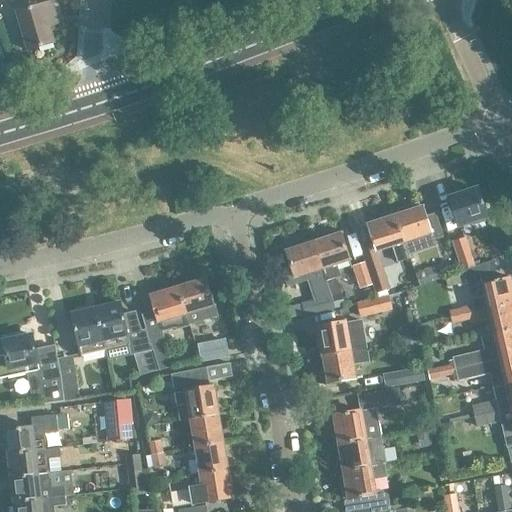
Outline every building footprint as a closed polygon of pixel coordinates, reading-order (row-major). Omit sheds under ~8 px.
[(27,51),(54,44),(47,18),(55,16),(51,3),(50,0),(27,0),(30,9),(16,13),(27,51)] [(477,191),(450,200),(460,229),(487,220),(477,191)] [(404,244),(431,236),(425,217),(422,209),(420,210),(418,204),(406,208),(408,214),(399,217),(395,218),(404,244)] [(409,259),(404,244),(395,218),(369,227),(375,248),(361,252),(364,264),(371,285),(374,295),(389,290),(377,253),(392,248),(397,263),(409,259)] [(341,235),(313,244),(322,271),(331,297),(341,295),(336,279),(340,277),(337,266),(349,262),(350,262),(345,248),(341,235)] [(461,272),(463,271),(476,267),(466,238),(452,243),(461,272)] [(313,244),(299,248),(298,244),(286,248),(287,252),(286,252),(291,268),(282,271),(287,287),(307,281),(313,301),(331,297),(322,271),(313,244)] [(476,313),(511,304),(511,290),(509,278),(498,281),(493,261),(476,267),(463,271),(467,284),(481,280),(485,297),(473,300),(475,308),(476,313)] [(371,285),(364,264),(353,268),(360,289),(371,285)] [(419,287),(446,278),(442,266),(415,275),(419,287)] [(178,288),(186,316),(189,327),(190,327),(190,326),(202,322),(201,321),(216,317),(205,280),(178,288)] [(447,292),(451,304),(469,298),(465,287),(447,292)] [(186,316),(178,288),(150,296),(155,311),(142,316),(146,330),(158,371),(173,367),(163,333),(175,329),(176,331),(189,327),(186,316)] [(331,297),(335,310),(345,307),(341,295),(331,297)] [(304,317),(335,310),(331,297),(313,301),(301,304),(304,317)] [(359,320),(391,312),(388,298),(355,306),(359,320)] [(140,377),(158,371),(146,330),(141,331),(135,313),(123,315),(121,304),(96,309),(106,351),(128,346),(131,356),(134,356),(140,377)] [(493,335),(511,330),(511,304),(476,313),(475,308),(462,311),(465,321),(477,319),(478,324),(490,321),(493,335)] [(106,351),(96,309),(72,315),(82,357),(106,351)] [(452,324),(465,321),(462,311),(462,309),(450,312),(452,324)] [(424,340),(438,337),(435,322),(422,325),(424,340)] [(323,357),(368,348),(364,332),(348,335),(346,323),(318,329),(323,357)] [(404,342),(417,339),(414,325),(401,328),(404,342)] [(511,356),(511,330),(493,335),(481,338),(484,351),(452,358),(453,361),(448,362),(449,366),(428,371),(429,377),(463,369),(464,374),(477,371),(474,360),(486,357),(488,363),(511,356)] [(64,403),(61,379),(57,355),(37,360),(31,336),(17,339),(16,333),(1,336),(6,356),(0,357),(0,378),(41,370),(45,391),(47,391),(49,404),(64,403)] [(417,339),(404,342),(406,354),(419,351),(417,339)] [(196,350),(200,365),(229,359),(226,344),(196,350)] [(368,348),(323,357),(329,385),(357,380),(354,366),(370,363),(368,348)] [(493,388),(511,383),(511,356),(488,363),(486,357),(474,360),(477,371),(464,374),(463,369),(429,377),(430,381),(452,376),(453,380),(457,379),(458,382),(490,374),(493,388)] [(422,368),(387,374),(389,388),(425,382),(422,368)] [(190,421),(219,416),(214,388),(210,389),(206,369),(171,375),(177,408),(187,406),(189,420),(190,421)] [(61,379),(64,403),(79,401),(76,377),(61,379)] [(453,382),(430,383),(431,394),(454,393),(453,382)] [(511,383),(493,388),(496,402),(472,408),(476,424),(488,421),(486,410),(498,408),(499,413),(511,410),(511,383)] [(339,444),(381,436),(376,411),(402,406),(398,388),(358,396),(361,413),(334,418),(339,444)] [(105,403),(109,442),(136,439),(133,426),(131,426),(129,400),(105,403)] [(502,422),(499,413),(498,408),(486,410),(488,421),(476,424),(477,428),(502,422)] [(158,424),(157,418),(152,413),(145,414),(147,425),(158,424)] [(194,449),(223,443),(219,416),(190,421),(189,420),(180,422),(185,450),(194,448),(194,449)] [(447,437),(453,431),(453,424),(441,427),(443,438),(447,437)] [(7,455),(35,452),(31,427),(4,431),(7,455)] [(428,427),(416,429),(418,440),(430,438),(428,427)] [(345,472),(385,464),(381,436),(339,444),(345,472)] [(151,457),(163,455),(161,440),(148,443),(151,457)] [(223,443),(194,449),(199,476),(228,471),(223,443)] [(35,452),(7,455),(10,479),(51,474),(49,460),(61,458),(60,448),(35,452)] [(127,465),(141,464),(140,455),(126,457),(127,465)] [(163,455),(151,457),(153,469),(166,466),(163,455)] [(141,464),(127,465),(130,490),(151,487),(149,469),(142,470),(141,464)] [(385,464),(345,472),(346,477),(339,478),(344,511),(354,511),(370,509),(370,511),(390,511),(391,511),(388,496),(381,492),(378,492),(376,480),(387,479),(385,464)] [(228,471),(199,476),(187,478),(192,506),(233,499),(228,471)] [(51,474),(10,479),(13,503),(41,500),(65,497),(64,487),(53,488),(51,474)] [(508,499),(506,486),(503,486),(494,488),(496,501),(507,500),(508,499)] [(458,508),(456,495),(443,497),(445,510),(457,508),(458,508)] [(41,500),(13,503),(14,511),(55,511),(54,507),(66,506),(65,497),(41,500)] [(508,511),(509,511),(507,500),(496,501),(498,511),(508,511)]
